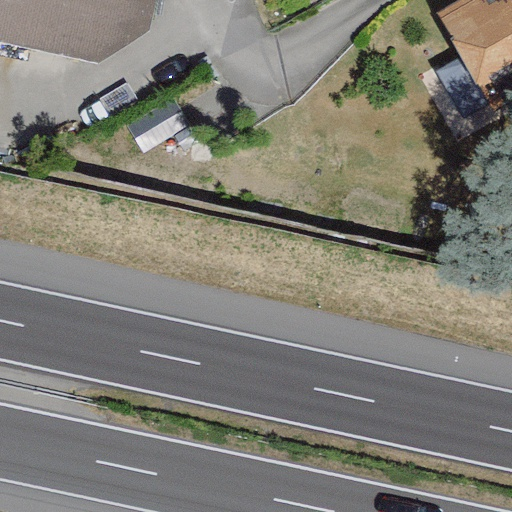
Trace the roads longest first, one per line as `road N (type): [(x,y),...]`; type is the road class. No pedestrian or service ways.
road 1 (motorway): [(511,430),(0,320)]
road 2 (motorway): [(0,441),(330,511)]
